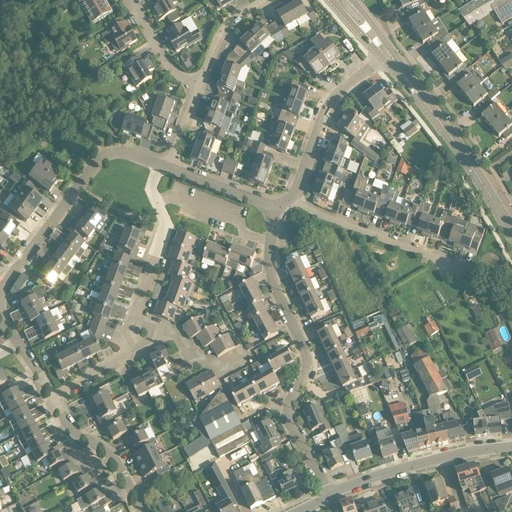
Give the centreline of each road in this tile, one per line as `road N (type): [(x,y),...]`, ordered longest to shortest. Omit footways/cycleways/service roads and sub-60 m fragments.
road 1 (residential): [(329,494),(287,420),(306,353),(275,290),(271,240)]
road 2 (residential): [(150,163),(112,147),(99,154),(0,290)]
road 3 (secondary): [(511,235),(468,160),(388,57)]
road 4 (tertiary): [(329,494),(380,474),(511,447)]
road 5 (residential): [(462,269),(290,199)]
road 6 (residential): [(290,199),(328,104),(388,57)]
road 7 (residential): [(52,400),(70,428),(108,452),(141,511)]
road 8 (residential): [(142,337),(137,322),(162,227),(157,201)]
road 9 (residential): [(157,201),(175,198),(240,223),(243,235),(271,240)]
road 10 (residential): [(193,96),(228,20),(264,0)]
